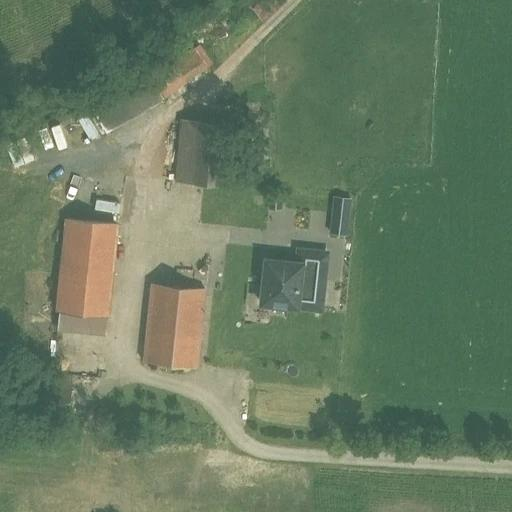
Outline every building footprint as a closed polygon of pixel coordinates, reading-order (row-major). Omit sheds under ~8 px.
[(205,69),(193,49),(172,61),(184,82),(205,69)] [(161,95),(184,82),(172,61),(171,59),(148,73),(161,95)] [(148,73),(91,106),(107,134),(164,102),(161,95),(148,73)] [(229,122),(181,119),(176,181),(224,184),(229,122)] [(282,196),(270,195),(269,207),(281,208),(282,196)] [(334,197),(329,232),(346,234),(351,199),(334,197)] [(116,223),(67,217),(57,309),(59,309),(58,325),(105,330),(116,223)] [(328,251),(307,249),(301,308),(322,311),(328,251)] [(303,260),(266,256),(261,303),(298,307),(303,260)] [(206,290),(153,284),(144,360),(197,366),(206,290)] [(70,389),(29,385),(28,409),(67,413),(70,389)]
